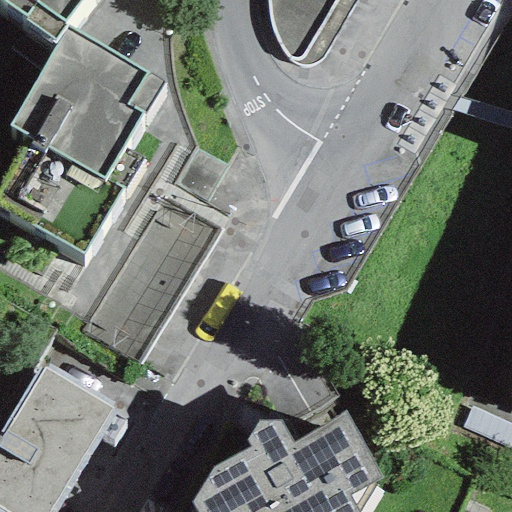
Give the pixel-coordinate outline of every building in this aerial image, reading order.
[(16,0),(25,6),(23,9),(57,34),(68,18),(65,16),(76,0),(16,0)] [(8,120),(29,129),(102,174),(123,142),(162,74),(68,18),(57,34),(8,120)] [(143,154),(123,142),(102,174),(29,129),(0,175),(0,199),(83,250),(143,154)] [(48,511),(111,402),(42,363),(0,437),(0,507),(8,511),(48,511)] [(190,495),(199,511),(349,511),(359,507),(349,488),(381,470),(344,403),(291,436),(280,415),(258,416),(246,434),(251,441),(212,463),(190,495)]
